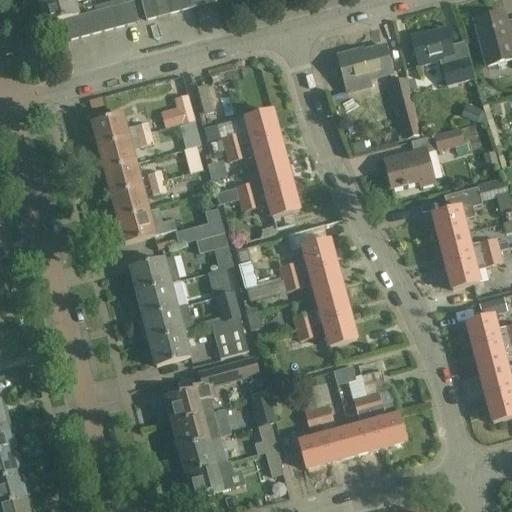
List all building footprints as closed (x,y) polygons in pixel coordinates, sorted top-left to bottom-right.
[(46,25),(63,21),(74,18),(77,17),(74,4),(90,0),(41,0),(39,1),(46,25)] [(153,0),(142,0),(141,1),(146,22),(158,19),(153,0)] [(165,0),(153,0),(158,19),(170,16),(165,0)] [(165,0),(170,16),(181,13),(177,0),(165,0)] [(177,0),(181,13),(192,10),(189,0),(177,0)] [(205,6),(202,0),(189,0),(192,10),(205,6)] [(138,24),(133,2),(124,5),(121,6),(127,27),(138,24)] [(110,9),(115,30),(127,27),(121,6),(110,9)] [(98,12),(104,33),(115,30),(110,9),(98,12)] [(86,15),(92,36),(104,33),(98,12),(86,15)] [(511,44),(504,13),(475,21),(487,68),(511,61),(511,44)] [(74,18),(80,39),(92,36),(86,15),(77,17),(74,18)] [(74,18),(63,21),(69,43),(80,39),(74,18)] [(421,69),(441,63),(447,88),(474,81),(469,60),(457,63),(448,30),(426,36),(425,34),(413,37),(421,69)] [(370,80),(394,74),(387,47),(363,53),(363,51),(339,58),(349,93),(372,87),(370,80)] [(189,80),(196,102),(211,97),(204,75),(189,80)] [(225,101),(234,98),(228,79),(219,82),(225,101)] [(390,84),(406,141),(422,137),(406,80),(390,84)] [(182,127),(195,124),(188,99),(176,103),(182,127)] [(225,152),(226,153),(279,139),(273,113),(246,120),(249,132),(222,140),(222,143),(219,144),(222,153),(225,152)] [(148,124),(127,130),(123,117),(92,125),(99,150),(151,136),(148,124)] [(20,126),(26,156),(52,151),(46,121),(20,126)] [(180,128),(182,138),(198,133),(195,124),(180,128)] [(459,131),(434,138),(438,153),(455,149),(457,156),(469,153),(467,145),(464,146),(459,131)] [(99,150),(105,174),(136,165),(132,151),(140,149),(153,145),(151,136),(99,150)] [(229,164),(255,157),(259,171),(286,163),(279,139),(226,153),(229,164)] [(434,184),(425,151),(385,162),(393,191),(419,183),(421,188),(434,184)] [(235,190),(239,202),(293,188),(286,163),(259,171),(262,182),(235,190)] [(136,165),(105,174),(112,197),(143,189),(136,165)] [(167,193),(161,173),(147,177),(153,197),(167,193)] [(478,190),(481,203),(508,196),(504,180),(477,188),(478,190)] [(242,213),(268,206),(272,221),(299,213),(293,188),(239,202),(242,213)] [(112,197),(118,221),(149,213),(143,189),(112,197)] [(440,242),(466,235),(463,221),(475,218),(473,209),(482,206),(481,203),(478,190),(448,198),(451,209),(449,213),(433,217),(440,242)] [(149,213),(118,221),(125,246),(156,237),(149,213)] [(198,230),(175,236),(178,248),(201,242),(198,230)] [(440,242),(446,266),(500,252),(497,240),(480,244),(469,246),(466,235),(440,242)] [(228,249),(225,236),(196,243),(199,256),(228,249)] [(279,270),(283,281),(336,267),(330,242),(303,249),(306,262),(279,270)] [(257,289),(247,250),(235,253),(245,292),(257,289)] [(503,264),(500,252),(446,266),(452,292),(479,285),(476,271),(486,269),(486,268),(503,264)] [(136,294),(170,285),(163,260),(129,269),(136,294)] [(286,294),(313,285),(316,299),(343,292),(336,267),(283,281),(286,294)] [(215,274),(221,297),(233,294),(226,270),(215,274)] [(170,285),(136,294),(142,318),(176,309),(170,285)] [(316,326),(323,324),(350,317),(343,292),(316,299),(311,300),(315,313),(293,319),(296,332),(316,326)] [(233,294),(221,297),(228,322),(239,319),(233,294)] [(479,306),(483,319),(507,313),(504,299),(503,300),(479,306)] [(176,309),(142,318),(149,343),(183,334),(196,330),(194,321),(180,325),(176,309)] [(350,317),(323,324),(330,350),(357,342),(350,317)] [(466,324),(473,349),(511,339),(511,326),(497,331),(494,317),(466,324)] [(228,322),(211,327),(220,361),(249,354),(239,319),(228,322)] [(316,326),(296,332),(300,343),(319,338),(316,326)] [(183,334),(149,343),(155,367),(189,358),(183,334)] [(511,339),(473,349),(480,376),(507,368),(504,355),(511,352),(511,339)] [(199,377),(201,386),(203,385),(203,388),(208,387),(210,392),(228,387),(257,379),(258,378),(253,362),(252,362),(223,370),(199,377)] [(324,401),(332,399),(325,364),(303,368),(308,391),(321,388),(324,401)] [(357,382),(356,379),(353,368),(333,373),(337,388),(347,385),(357,382)] [(511,379),(510,380),(507,368),(480,376),(486,400),(511,393),(511,379)] [(366,398),(378,395),(386,393),(381,373),(361,378),(366,398)] [(203,385),(201,386),(192,388),(193,392),(164,399),(171,426),(211,416),(207,400),(212,399),(210,392),(208,387),(203,388),(203,385)] [(511,420),(511,393),(486,400),(493,425),(511,420)] [(378,395),(366,398),(380,451),(405,444),(397,416),(385,420),(378,395)] [(353,401),(360,427),(348,430),(355,457),(380,451),(366,398),(353,401)] [(258,429),(275,424),(269,399),(251,404),(258,429)] [(304,413),(312,440),(298,443),(305,471),(331,464),(316,410),(315,405),(304,408),(306,413),(304,413)] [(348,430),(336,433),(328,407),(316,410),(331,464),(355,457),(348,430)] [(211,416),(171,426),(178,451),(218,440),(212,415),(211,416)] [(0,453),(13,450),(7,427),(0,428),(0,453)] [(266,453),(277,450),(273,439),(263,442),(266,453)] [(184,476),(225,465),(218,440),(178,451),(184,476)] [(0,479),(20,474),(13,450),(0,453),(0,479)] [(277,450),(266,453),(273,479),(283,476),(277,450)] [(184,476),(187,486),(184,487),(182,490),(185,500),(188,502),(191,501),(191,502),(230,491),(226,477),(231,476),(228,464),(225,465),(184,476)] [(0,479),(0,505),(27,499),(20,474),(0,479)] [(0,505),(0,511),(30,511),(27,499),(0,505)]
